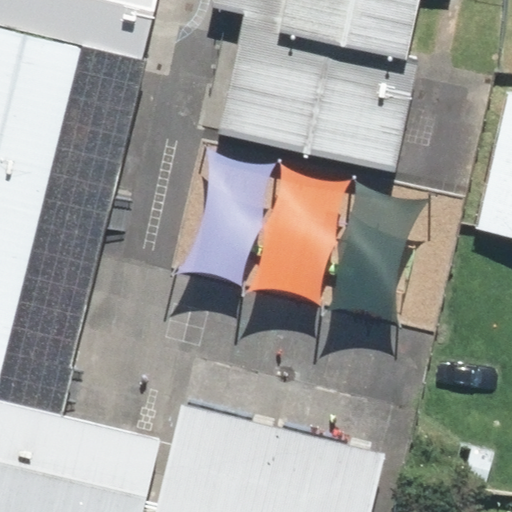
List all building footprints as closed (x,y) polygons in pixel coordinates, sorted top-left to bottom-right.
[(159,0),(0,0),(0,17),(148,51),(159,0)] [(383,175),(415,0),(212,0),(211,6),(240,11),(215,144),(383,175)] [(80,39),(0,20),(0,379),(2,380),(80,39)] [(511,239),(511,94),(501,92),(471,230),(511,239)] [(0,387),(0,511),(144,511),(164,425),(0,387)] [(347,511),(366,430),(184,389),(155,511),(347,511)]
